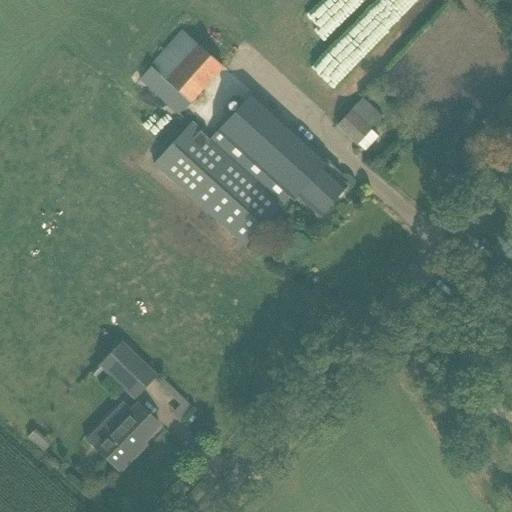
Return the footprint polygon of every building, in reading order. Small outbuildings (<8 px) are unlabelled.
[(395,0),(394,0),(383,13),(384,13),(373,25),(392,42),(415,17),(395,0)] [(183,29),(139,78),(180,115),(225,66),(183,29)] [(252,91),(217,130),(209,138),(192,122),(154,163),(193,199),(229,233),(244,246),(290,195),(294,199),(297,196),(320,217),(348,185),(338,177),(341,173),(327,160),(252,91)] [(382,116),(361,98),(336,126),(358,144),(382,116)] [(134,400),(157,376),(122,342),(98,366),(103,370),(134,400)] [(98,366),(91,374),(95,378),(103,370),(98,366)] [(135,450),(159,425),(137,403),(131,409),(122,399),(95,428),(105,437),(96,448),(119,470),(136,452),(135,450)]
